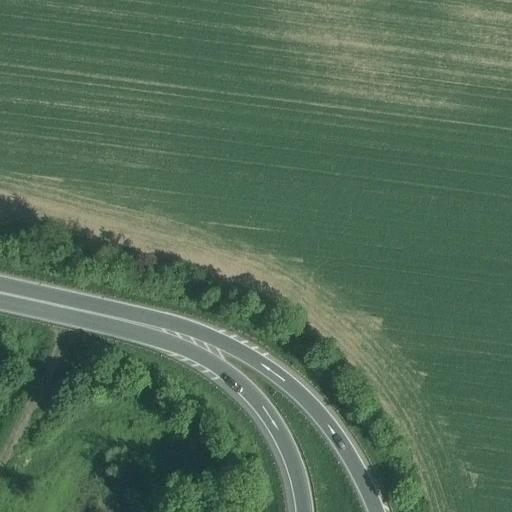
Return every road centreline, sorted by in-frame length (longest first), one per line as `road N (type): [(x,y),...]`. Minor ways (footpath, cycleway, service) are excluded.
road 1 (motorway): [(375,511),(323,422),(243,357),(154,320),(0,287)]
road 2 (motorway): [(0,302),(189,357),(239,382),(289,446),(304,511)]
